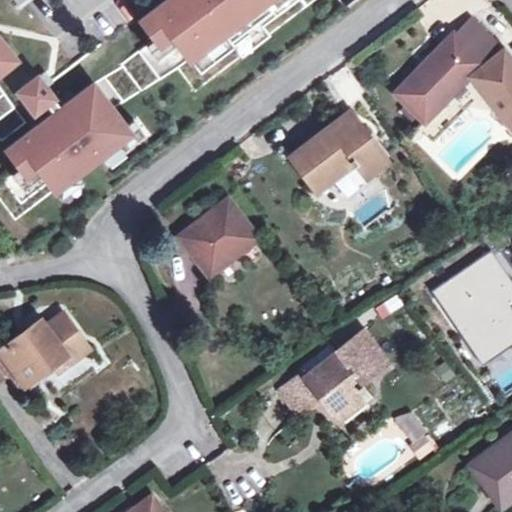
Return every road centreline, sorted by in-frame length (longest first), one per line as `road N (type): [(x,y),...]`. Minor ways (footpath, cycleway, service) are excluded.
road 1 (residential): [(392,0),(131,202),(106,251)]
road 2 (residential): [(67,511),(171,449),(184,395),(151,307)]
